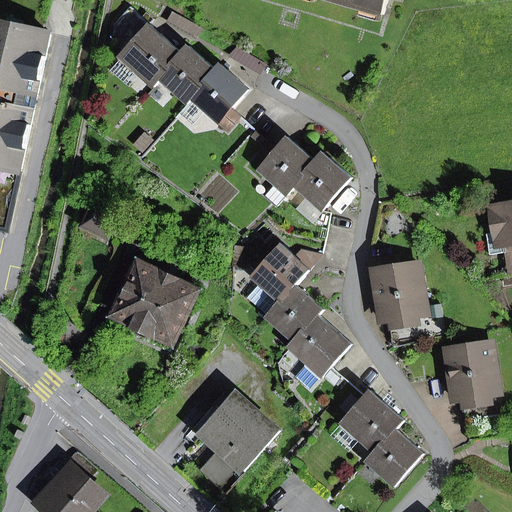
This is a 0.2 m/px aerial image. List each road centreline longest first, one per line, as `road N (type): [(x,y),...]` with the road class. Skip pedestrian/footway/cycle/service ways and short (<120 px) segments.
road 1 (residential): [(408,511),(437,480),(442,458),(436,436),(355,319),(352,283),(371,202),(366,164),(321,112),(259,79)]
road 2 (primary): [(189,511),(63,400)]
road 3 (residential): [(63,400),(10,511)]
